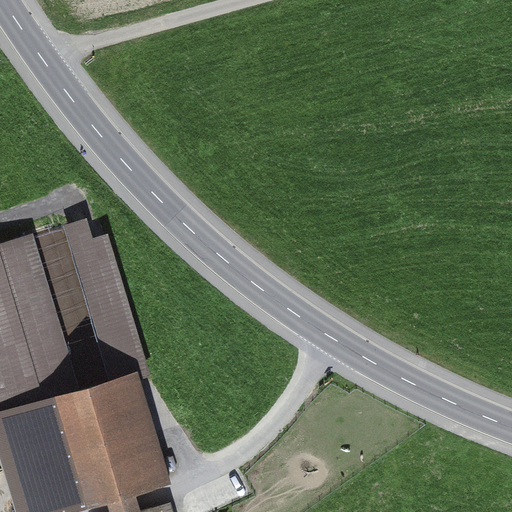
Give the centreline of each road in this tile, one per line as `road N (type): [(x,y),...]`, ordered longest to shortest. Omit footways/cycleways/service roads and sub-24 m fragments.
road 1 (secondary): [(511,429),(334,345),(178,221),(104,141),(4,0)]
road 2 (track): [(111,511),(223,468),(291,409),(334,345)]
